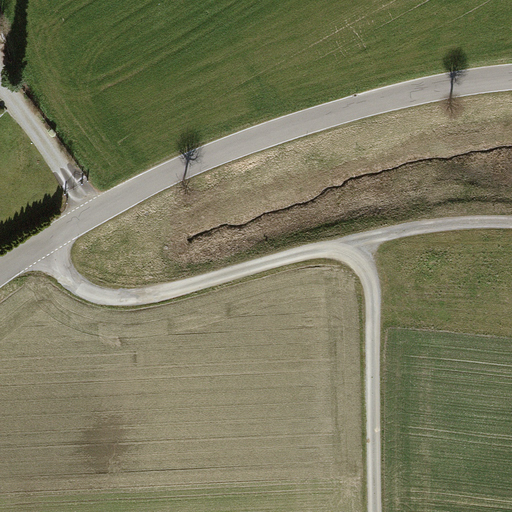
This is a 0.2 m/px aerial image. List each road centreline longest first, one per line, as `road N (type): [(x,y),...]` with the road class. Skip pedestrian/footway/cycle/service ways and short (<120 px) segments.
road 1 (tertiary): [(0,278),(111,203),(231,152),(410,97),(511,85)]
road 2 (track): [(357,244),(124,300),(79,288),(41,250)]
road 3 (track): [(378,511),(373,281),(357,244)]
road 4 (track): [(511,224),(448,224),(357,244)]
